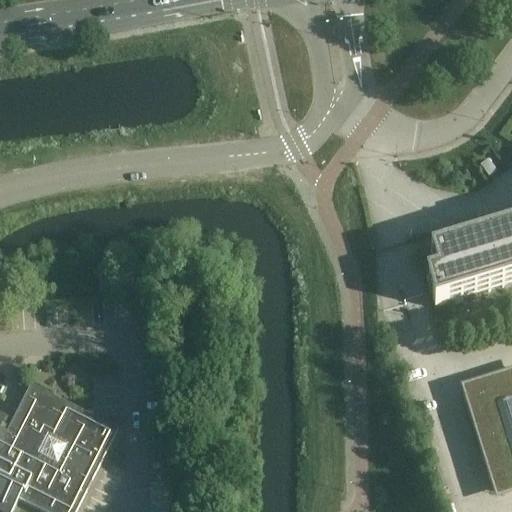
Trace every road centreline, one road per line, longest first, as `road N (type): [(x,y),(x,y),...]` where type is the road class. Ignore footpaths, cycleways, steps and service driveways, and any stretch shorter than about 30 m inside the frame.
road 1 (unclassified): [(341,112),(375,132),(441,134),(471,114),(511,61)]
road 2 (primary): [(0,24),(138,0)]
